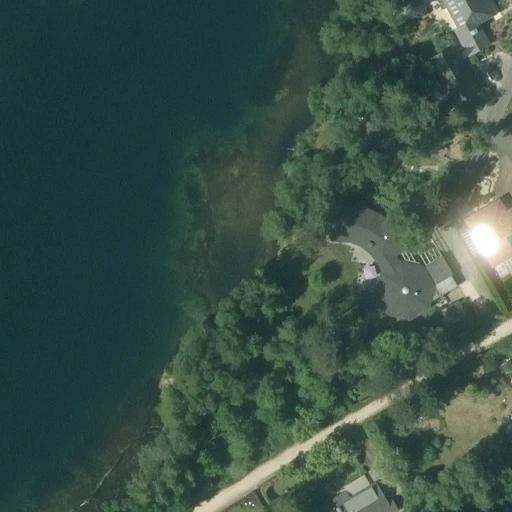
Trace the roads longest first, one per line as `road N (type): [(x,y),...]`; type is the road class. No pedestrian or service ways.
road 1 (residential): [(511,79),(438,236),(485,310)]
road 2 (residential): [(511,325),(351,421)]
